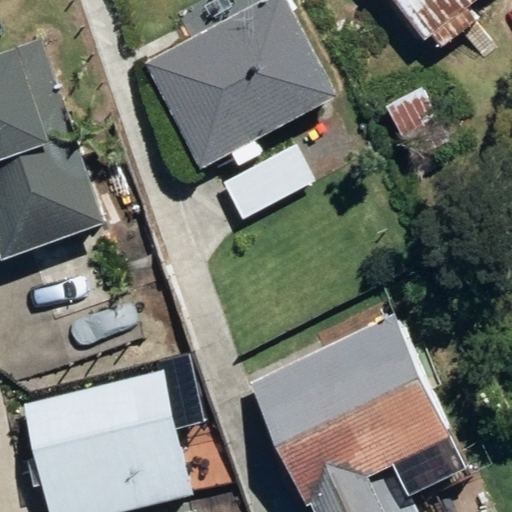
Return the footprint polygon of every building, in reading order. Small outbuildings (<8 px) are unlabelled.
[(253,0),(158,52),(216,158),(246,140),(253,152),(277,141),(270,128),(353,82),(308,0),(253,0)] [(449,18),(459,32),(496,4),(493,0),(424,0),(442,22),(449,18)] [(0,54),(0,237),(8,259),(107,221),(39,40),(0,54)] [(396,99),(426,151),(464,129),(432,77),(396,99)] [(307,135),(233,177),(255,215),(329,173),(307,135)] [(332,481),(346,511),(433,511),(404,450),(463,422),(406,305),(269,370),(324,484),(332,481)] [(28,409),(54,511),(141,511),(198,498),(167,373),(28,409)]
